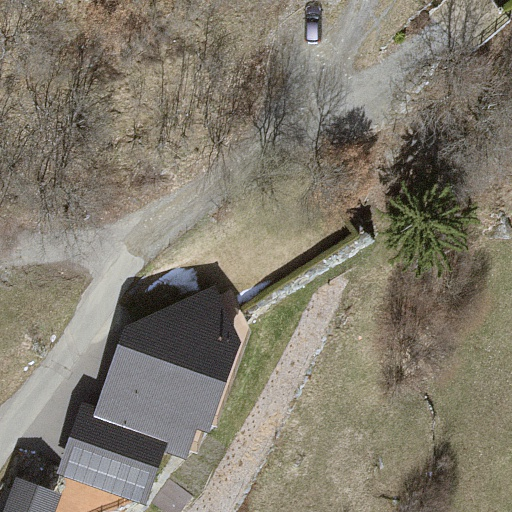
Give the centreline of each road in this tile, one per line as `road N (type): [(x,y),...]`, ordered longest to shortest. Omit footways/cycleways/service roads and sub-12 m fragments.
road 1 (unclassified): [(0,444),(116,282),(170,224),(258,157),(340,110),(370,108)]
road 2 (track): [(387,0),(333,72),(340,110)]
